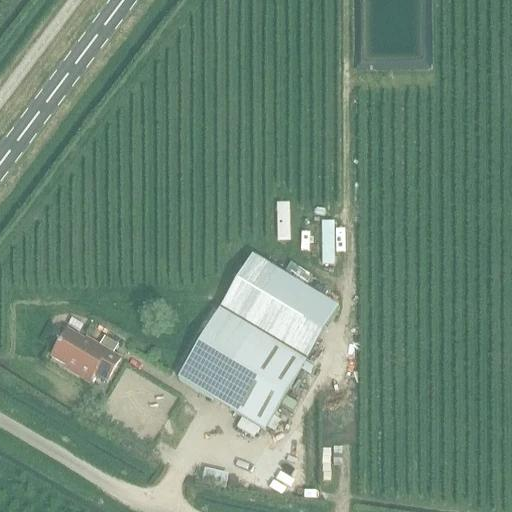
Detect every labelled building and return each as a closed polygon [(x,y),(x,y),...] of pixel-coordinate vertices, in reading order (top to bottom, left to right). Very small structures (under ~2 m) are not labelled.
[(276,198),(275,236),(289,236),(289,198),(276,198)] [(318,218),(294,218),(295,245),(318,245),(318,218)] [(264,432),(306,363),(338,309),(252,257),(178,380),(264,432)] [(107,383),(120,360),(112,355),(104,350),(86,339),(85,341),(67,331),(51,359),(76,373),(74,375),(89,384),(94,375),(107,383)] [(117,346),(103,338),(98,346),(104,350),(112,355),(117,346)] [(236,428),(254,439),(260,429),(242,419),(236,428)] [(225,484),(229,469),(203,462),(199,478),(225,484)]
